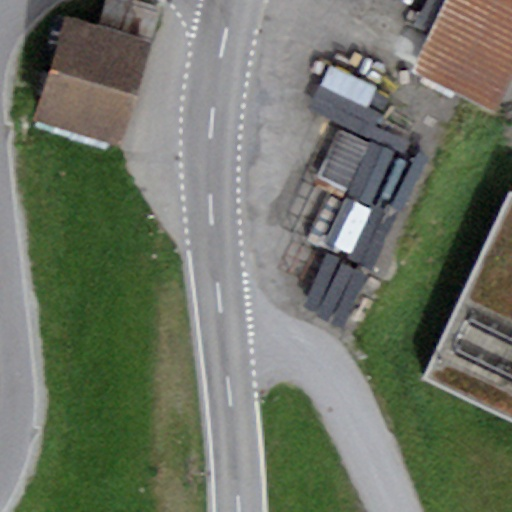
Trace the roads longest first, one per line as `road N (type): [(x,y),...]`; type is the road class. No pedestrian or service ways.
road 1 (secondary): [(234,0),(210,153),(247,511)]
road 2 (track): [(383,511),(307,342),(224,284)]
road 3 (unclassified): [(0,249),(8,356),(0,424)]
